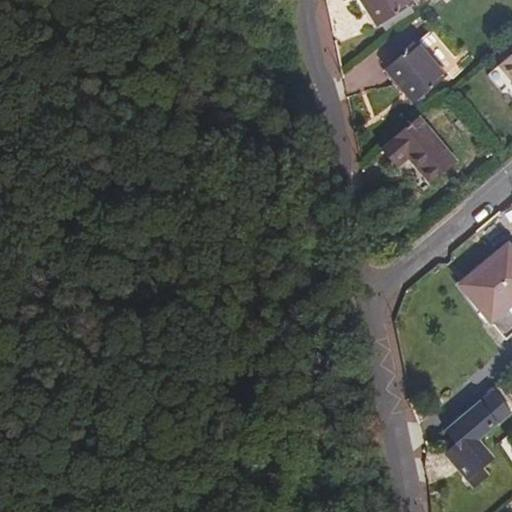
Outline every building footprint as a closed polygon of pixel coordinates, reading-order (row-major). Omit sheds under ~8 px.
[(364,0),(378,23),(415,0),(364,0)] [(432,29),(388,65),(417,101),(460,63),(432,29)] [(511,53),(501,63),(511,76),(511,53)] [(417,117),(380,148),(396,166),(409,156),(432,183),(456,164),(417,117)] [(511,301),(511,251),(508,247),(465,283),(493,317),(511,301)] [(504,415),(487,395),(439,434),(450,448),(440,456),(469,491),(479,482),(481,481),(475,473),(486,463),(470,443),(490,427),(491,428),(505,416),(504,415)]
